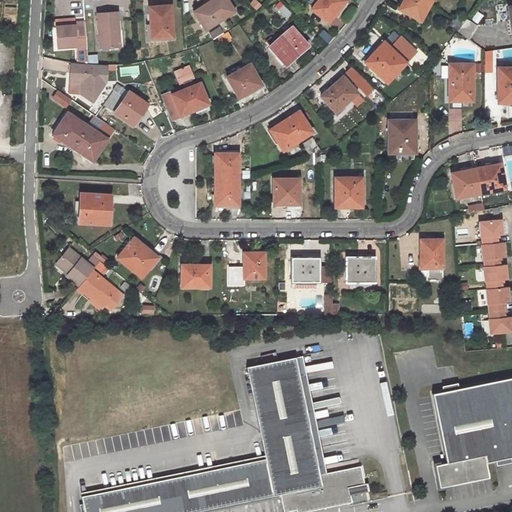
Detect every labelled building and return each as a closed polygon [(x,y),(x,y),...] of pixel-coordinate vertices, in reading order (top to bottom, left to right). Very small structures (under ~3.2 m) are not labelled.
[(195,11),(206,4),(204,1),(203,0),(200,0),(192,5),(195,11)] [(205,26),(234,8),(228,0),(205,0),(204,1),(206,4),(195,11),(205,26)] [(345,0),(317,0),(313,5),(330,20),(345,0)] [(420,20),(431,0),(402,0),(398,8),(420,20)] [(173,34),(171,2),(150,3),(152,35),(173,34)] [(119,43),(118,26),(117,7),(98,9),(100,45),(119,43)] [(459,11),(450,23),(458,28),(466,16),(459,11)] [(466,16),(458,28),(470,37),(480,23),(468,14),(466,16)] [(86,45),(84,18),(74,18),(74,21),(65,21),(56,22),(57,43),(75,42),(75,45),(86,45)] [(213,35),(224,29),(221,24),(210,30),(213,35)] [(308,43),(293,24),(269,43),(283,60),(297,49),(298,51),(308,43)] [(407,59),(383,36),(363,56),(387,79),(407,59)] [(73,70),(73,78),(84,79),(84,82),(81,82),(80,90),(93,98),(106,79),(106,62),(89,62),(70,59),(70,70),(73,70)] [(472,98),(473,61),(449,59),(447,97),(472,98)] [(261,82),(250,61),(226,74),(238,95),(261,82)] [(189,71),(186,63),(174,69),(177,76),(189,71)] [(511,98),(511,65),(498,65),(499,101),(507,101),(507,99),(511,98)] [(359,90),(344,73),(322,95),(337,111),(359,90)] [(199,79),(171,91),(170,89),(161,92),(171,115),(195,105),(193,102),(206,97),(199,79)] [(113,86),(102,102),(113,109),(128,87),(121,83),(117,89),(113,86)] [(71,95),(57,86),(52,93),(66,102),(71,95)] [(132,122),(148,100),(128,87),(113,109),(132,122)] [(195,105),(208,100),(206,97),(193,102),(195,105)] [(313,129),(300,108),(280,122),(272,127),(286,148),(313,129)] [(109,135),(69,109),(56,129),(66,136),(65,138),(84,151),(85,148),(96,155),(109,135)] [(417,118),(389,118),(390,155),(412,155),(412,138),(417,138),(417,118)] [(417,157),(417,138),(412,138),(412,155),(390,155),(390,158),(417,157)] [(215,151),(215,177),(239,177),(239,150),(215,151)] [(500,162),(451,170),(456,196),(504,188),(500,162)] [(365,173),(338,173),(338,204),(365,204),(365,173)] [(302,176),(277,176),(276,199),(290,200),(290,201),(302,202),(302,176)] [(215,177),(215,207),(226,207),(227,203),(240,203),(239,177),(215,177)] [(79,219),(109,220),(111,190),(80,189),(80,197),(77,197),(77,211),(79,211),(79,219)] [(471,210),(484,207),(483,201),(470,204),(471,210)] [(504,231),(502,217),(480,219),(482,234),(483,234),(483,241),(482,241),(484,256),(485,256),(486,263),(485,264),(486,278),(487,278),(488,286),(487,286),(489,301),(490,301),(491,318),(492,331),(511,328),(511,315),(507,317),(505,299),(511,298),(509,284),(503,284),(502,277),(508,276),(507,261),(501,262),(500,254),(506,254),(504,239),(498,240),(498,232),(504,231)] [(144,276),(161,256),(137,236),(121,256),(144,276)] [(425,256),(425,262),(425,264),(423,264),(423,277),(430,277),(430,279),(443,279),(443,277),(445,277),(445,236),(423,236),(423,256),(425,256)] [(60,259),(71,269),(69,271),(82,282),(96,266),(98,265),(91,259),(73,243),(60,259)] [(244,276),(265,276),(265,250),(246,250),(246,261),(244,261),(244,276)] [(96,254),(91,259),(98,265),(103,259),(96,254)] [(322,264),(322,255),(294,255),(294,279),(298,280),(320,280),(322,280),(322,264)] [(377,279),(377,255),(349,255),(349,279),(353,279),(374,279),(377,279)] [(213,286),(213,264),(184,264),(184,286),(213,286)] [(333,264),(322,264),(322,280),(333,280),(333,264)] [(80,284),(93,294),(95,292),(107,303),(120,288),(96,266),(82,282),(80,284)] [(80,493),(83,511),(191,511),(279,497),(282,511),(294,510),(294,511),(297,511),(367,500),(361,466),(323,472),(303,356),(247,365),(262,457),(211,466),(212,470),(80,493)] [(511,376),(426,394),(440,464),(431,466),(435,488),(483,479),(480,461),(511,454),(511,376)]
